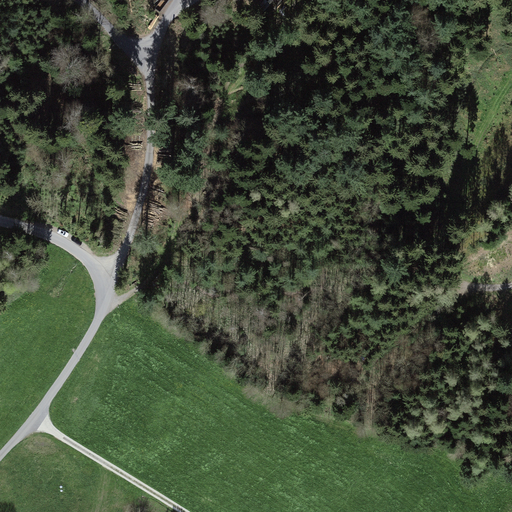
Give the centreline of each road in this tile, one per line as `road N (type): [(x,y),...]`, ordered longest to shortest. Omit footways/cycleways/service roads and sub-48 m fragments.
road 1 (unclassified): [(76,0),(147,61),(152,95),(147,175),(105,305)]
road 2 (unclassified): [(105,305),(36,418),(0,455)]
road 3 (track): [(36,418),(186,511)]
road 4 (unclassified): [(105,305),(96,270),(81,254),(0,219)]
